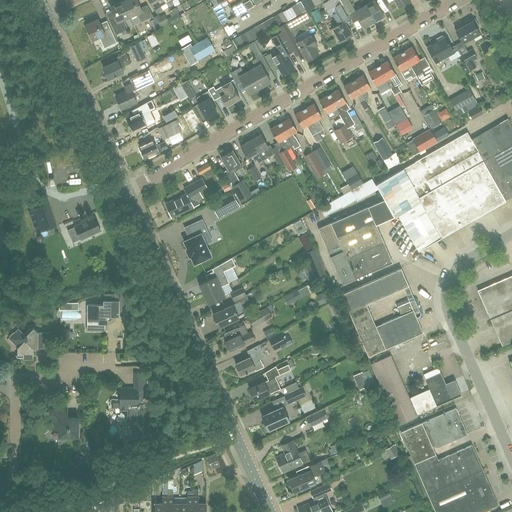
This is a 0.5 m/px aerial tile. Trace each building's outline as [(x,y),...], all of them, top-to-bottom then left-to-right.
[(130,17),(134,25),(153,17),(147,5),(140,8),(136,0),(126,0),(123,1),(130,17)] [(160,6),(165,3),(168,7),(169,6),(164,0),(148,0),(154,9),(157,14),(163,10),(160,6)] [(212,0),(215,5),(212,7),(222,25),(229,21),(224,12),(225,12),(220,2),(224,0),(212,0)] [(243,4),(245,8),(246,7),(248,10),(254,6),(251,1),(250,0),(243,4)] [(306,0),(303,0),(301,1),(306,11),(307,12),(309,11),(312,9),(306,0)] [(311,0),(306,0),(312,9),(316,7),(311,0)] [(347,10),(348,13),(354,9),(348,0),(342,0),(347,10)] [(365,6),(374,22),(384,16),(375,0),(365,6)] [(124,20),(130,17),(123,1),(111,7),(115,16),(109,19),(116,35),(128,30),(124,20)] [(183,11),(190,7),(187,1),(180,5),(183,11)] [(301,1),(296,4),(302,14),(306,11),(301,1)] [(296,4),(291,7),(297,16),(302,14),(296,4)] [(235,5),(230,8),(234,15),(239,12),(235,5)] [(365,28),(374,22),(365,6),(355,11),(365,28)] [(291,7),(287,9),(292,19),(297,16),(291,7)] [(172,17),(179,13),(176,8),(169,12),(172,17)] [(287,9),(282,12),(287,22),(292,19),(287,9)] [(282,12),(277,15),(283,24),(287,22),(282,12)] [(153,17),(159,28),(169,22),(164,14),(160,16),(158,14),(153,17)] [(277,15),(273,17),(278,27),(283,24),(277,15)] [(341,17),(340,15),(335,18),(339,25),(333,29),(340,42),(353,35),(342,16),(341,17)] [(273,17),(268,20),(273,30),(278,27),(273,17)] [(104,31),(98,19),(85,25),(92,40),(100,37),(105,48),(117,43),(110,28),(104,31)] [(466,22),(467,25),(456,31),(462,42),(463,43),(480,34),(477,29),(479,28),(475,20),(472,19),(466,22)] [(268,20),(263,23),(269,32),(273,30),(268,20)] [(263,23),(259,25),(264,35),(269,32),(263,23)] [(294,52),(300,48),(307,61),(319,54),(315,47),(318,45),(312,35),(309,36),(297,42),(287,24),(280,28),(282,31),(294,52)] [(259,25),(254,28),(259,37),(264,35),(259,25)] [(254,28),(249,31),(255,40),(259,37),(254,28)] [(249,31),(245,33),(250,43),(255,40),(249,31)] [(287,55),(294,52),(282,31),(270,38),(278,53),(273,57),(271,54),(265,57),(271,67),(277,63),(283,74),(295,68),(287,55)] [(190,33),(179,38),(185,49),(196,44),(190,33)] [(245,33),(240,36),(245,45),(250,43),(245,33)] [(240,36),(235,39),(241,48),(245,45),(240,36)] [(444,63),(449,59),(451,62),(461,56),(460,55),(455,47),(452,49),(445,37),(444,37),(444,36),(441,36),(436,39),(435,41),(436,42),(427,48),(436,63),(437,63),(441,70),(446,67),(444,63)] [(193,46),(183,52),(190,65),(215,50),(208,37),(193,46)] [(235,39),(231,41),(236,51),(241,48),(235,39)] [(136,62),(146,58),(143,52),(149,49),(145,40),(129,47),(136,62)] [(256,57),(262,53),(255,41),(249,44),(256,57)] [(403,52),(422,86),(434,78),(430,72),(432,71),(424,57),(419,60),(412,47),(403,52)] [(477,67),(474,61),(478,59),(472,49),(460,55),(461,56),(466,65),(469,71),(477,67)] [(412,78),(416,76),(403,52),(393,58),(401,71),(400,72),(405,80),(411,76),(412,78)] [(109,80),(123,73),(121,68),(130,63),(126,53),(116,58),(117,61),(103,68),(109,80)] [(250,70),(260,88),(271,82),(258,58),(252,61),(256,67),(250,70)] [(378,67),(389,86),(390,88),(392,90),(394,95),(401,91),(398,86),(401,85),(388,61),(378,67)] [(260,88),(250,70),(245,73),(241,67),(231,73),(237,84),(242,81),(249,94),(260,88)] [(389,86),(378,67),(368,72),(380,93),(390,88),(389,86)] [(139,97),(135,90),(153,82),(148,71),(131,79),(133,83),(125,87),(127,91),(116,96),(123,110),(137,103),(135,99),(139,97)] [(354,81),(365,100),(368,98),(365,92),(371,89),(363,76),(354,81)] [(184,89),(190,99),(196,96),(187,81),(181,84),(184,89)] [(208,89),(214,100),(221,96),(227,106),(240,98),(235,89),(236,88),(231,81),(215,90),(213,86),(208,89)] [(354,81),(344,86),(352,100),(357,97),(360,103),(364,110),(368,107),(365,100),(354,81)] [(459,116),(472,108),(469,103),(476,100),(469,88),(449,100),(459,116)] [(218,114),(209,98),(212,97),(214,100),(208,89),(208,90),(209,92),(197,98),(200,103),(199,104),(208,120),(218,114)] [(329,95),(340,114),(345,124),(348,129),(354,125),(349,116),(350,115),(347,110),(350,109),(346,103),(339,90),(329,95)] [(336,117),(340,114),(329,95),(319,101),(327,114),(332,111),(336,117)] [(444,103),(436,108),(444,120),(452,115),(444,103)] [(314,104),(305,109),(318,133),(323,129),(317,119),(322,117),(314,104)] [(472,119),(483,113),(479,106),(469,112),(472,119)] [(391,119),(384,107),(377,110),(385,123),(391,119)] [(132,130),(147,123),(144,118),(153,114),(150,108),(127,118),(132,130)] [(312,136),(318,133),(305,109),(295,115),(302,128),(306,126),(312,136)] [(423,116),(431,129),(442,122),(440,119),(435,111),(435,110),(423,116)] [(166,122),(177,116),(174,111),(163,117),(166,122)] [(357,130),(363,127),(363,126),(355,112),(350,115),(349,116),(354,125),(357,130)] [(295,137),(293,134),(297,131),(289,118),(280,123),(292,145),(294,149),(300,146),(295,137)] [(395,124),(402,135),(413,128),(407,118),(395,124)] [(487,159),(509,198),(511,196),(511,128),(508,119),(472,139),(468,132),(415,162),(416,162),(404,169),(376,185),(385,200),(384,200),(392,214),(419,198),(487,159)] [(182,131),(179,126),(176,120),(158,129),(163,140),(182,131)] [(290,171),(297,167),(286,149),(292,145),(280,123),(270,129),(283,151),(279,153),(286,164),(290,171)] [(340,144),(352,136),(348,129),(345,124),(333,131),(340,144)] [(446,128),(436,133),(440,142),(450,137),(446,128)] [(437,141),(433,134),(430,129),(429,129),(418,136),(425,148),(437,141)] [(286,164),(279,153),(276,147),(270,150),(261,135),(251,141),(263,161),(273,155),(280,167),(286,164)] [(413,155),(425,148),(418,136),(413,139),(413,140),(406,144),(413,155)] [(373,143),(383,159),(392,154),(382,137),(373,143)] [(157,146),(155,141),(140,148),(145,160),(160,153),(160,152),(168,148),(165,142),(157,146)] [(259,163),(263,161),(251,141),(241,147),(248,158),(252,156),(256,162),(257,161),(259,163)] [(313,152),(325,174),(333,170),(330,165),(320,147),(313,152)] [(229,170),(231,174),(242,168),(240,164),(241,164),(233,151),(222,158),(229,170)] [(325,174),(313,152),(305,157),(318,178),(325,174)] [(506,200),(509,198),(487,159),(419,198),(392,214),(394,217),(397,216),(417,251),(506,201),(506,200)] [(255,181),(261,178),(254,166),(248,169),(255,181)] [(357,174),(346,180),(351,190),(363,184),(357,174)] [(172,217),(194,208),(189,198),(208,189),(202,179),(183,189),(186,194),(165,204),(172,217)] [(243,180),(232,186),(241,203),(252,196),(243,180)] [(219,218),(239,207),(232,194),(212,206),(219,218)] [(325,214),(348,202),(344,194),(321,206),(325,214)] [(394,217),(392,214),(384,200),(320,228),(319,230),(342,284),(392,263),(376,225),(394,217)] [(36,234),(57,227),(49,204),(28,212),(36,234)] [(81,239),(100,230),(94,218),(75,226),(76,226),(67,230),(73,242),(81,239)] [(186,250),(187,251),(189,256),(190,257),(191,256),(195,263),(211,256),(206,245),(199,231),(205,228),(202,220),(189,226),(194,237),(189,239),(185,241),(188,249),(186,250)] [(292,225),(295,229),(303,225),(300,220),(292,225)] [(298,237),(306,250),(314,246),(306,233),(298,237)] [(315,277),(325,273),(316,252),(306,257),(315,277)] [(204,295),(228,283),(228,284),(229,283),(224,274),(223,272),(236,267),(232,259),(212,269),(213,272),(206,275),(208,281),(199,285),(204,295)] [(397,305),(397,306),(397,307),(399,312),(401,316),(383,323),(376,326),(371,316),(366,304),(378,299),(409,286),(401,269),(341,295),(368,357),(423,333),(417,319),(421,318),(423,313),(417,300),(413,299),(397,305)] [(511,275),(478,291),(502,346),(511,341),(511,275)] [(228,283),(204,295),(208,305),(225,297),(221,287),(228,284),(228,283)] [(234,301),(246,295),(243,288),(230,293),(234,301)] [(126,301),(126,294),(121,294),(121,289),(114,289),(114,294),(113,300),(103,300),(103,304),(87,304),(87,319),(87,331),(105,331),(105,325),(108,325),(108,316),(119,316),(126,316),(127,301),(126,301)] [(287,306),(301,298),(297,290),(283,298),(287,306)] [(246,295),(234,301),(235,304),(213,314),(219,327),(239,318),(238,316),(245,312),(241,304),(248,300),(246,295)] [(333,316),(340,313),(336,302),(329,305),(333,316)] [(253,328),(272,317),(266,307),(247,318),(253,328)] [(65,315),(66,324),(84,323),(84,314),(65,315)] [(38,332),(34,327),(32,329),(30,328),(29,328),(24,333),(19,328),(15,333),(14,332),(13,332),(8,338),(13,343),(15,343),(18,347),(18,353),(16,355),(18,357),(23,357),(23,359),(33,359),(33,348),(50,348),(50,332),(38,332)] [(247,334),(245,328),(238,331),(237,329),(226,334),(228,338),(224,339),(230,352),(245,345),(244,344),(255,340),(251,332),(247,334)] [(282,349),(293,343),(289,336),(284,338),(281,332),(268,339),(274,350),(281,347),(282,349)] [(263,367),(260,359),(265,357),(259,344),(247,351),(250,357),(235,364),(241,375),(255,369),(255,371),(263,367)] [(390,356),(371,364),(397,425),(417,416),(416,414),(452,399),(461,395),(455,380),(445,384),(441,373),(439,369),(437,369),(425,374),(424,376),(426,380),(430,389),(410,398),(409,399),(390,356)] [(277,370),(279,375),(290,370),(289,368),(294,366),(291,359),(287,361),(289,364),(288,365),(277,370)] [(277,370),(276,366),(265,373),(269,380),(249,389),(254,400),(269,393),(270,394),(280,389),(275,377),(279,375),(277,370)] [(149,436),(149,409),(140,409),(140,404),(138,404),(138,401),(143,401),(143,398),(149,398),(149,372),(135,372),(135,389),(120,389),(120,399),(116,399),(114,397),(109,402),(111,404),(111,408),(116,408),(116,413),(120,413),(120,409),(127,409),(127,418),(133,418),(133,428),(121,428),(122,441),(137,441),(138,436),(149,436)] [(284,395),(288,404),(306,396),(302,387),(284,395)] [(290,421),(283,406),(261,415),(268,431),(290,421)] [(414,463),(436,454),(433,449),(467,434),(456,408),(401,432),(414,463)] [(306,418),(310,427),(328,418),(324,409),(306,418)] [(58,437),(78,437),(78,417),(68,417),(68,410),(51,410),(51,429),(58,429),(58,437)] [(295,448),(292,441),(281,445),(285,453),(276,457),(282,473),(303,464),(296,448),(295,448)] [(390,459),(399,454),(394,445),(384,450),(390,459)] [(429,497),(485,473),(472,445),(438,460),(436,454),(414,463),(429,497)] [(220,466),(218,459),(215,453),(206,457),(209,463),(210,463),(212,469),(220,466)] [(294,492),(316,483),(315,480),(317,479),(317,477),(316,475),(325,471),(323,466),(329,463),(327,458),(321,461),(296,472),(298,476),(288,480),(294,492)] [(485,473),(429,497),(435,511),(483,511),(498,505),(485,473)] [(168,496),(168,489),(168,475),(163,475),(163,503),(155,503),(155,511),(168,511),(168,496)] [(330,511),(333,511),(325,494),(331,491),(328,484),(310,492),(313,499),(315,498),(316,500),(298,508),(299,511),(330,511)] [(180,511),(181,503),(173,503),(173,496),(173,489),(168,489),(168,496),(168,511),(180,511)] [(193,511),(194,490),(193,490),(193,496),(188,496),(188,503),(181,503),(180,511),(193,511)] [(194,490),(193,511),(206,511),(206,503),(199,503),(199,496),(198,496),(198,490),(194,490)]
